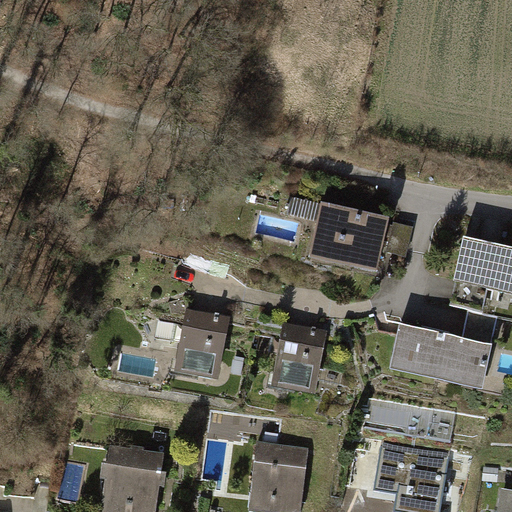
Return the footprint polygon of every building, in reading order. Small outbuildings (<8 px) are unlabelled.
[(392,216),(324,201),(311,257),(380,273),(392,216)] [(511,244),(468,235),(458,279),(511,291),(511,244)] [(427,319),(468,323),(469,308),(428,304),(427,319)] [(223,317),(187,311),(175,374),(219,382),(231,319),(223,317)] [(498,344),(404,323),(395,366),(489,387),(498,344)] [(319,333),(284,327),(273,388),(315,396),(326,334),(319,333)] [(299,511),(306,452),(257,446),(249,511),(299,511)] [(155,511),(164,455),(110,447),(100,511),(155,511)] [(440,511),(449,464),(383,452),(377,486),(401,491),(397,511),(401,511),(440,511)] [(511,511),(511,489),(502,488),(498,511),(511,511)]
